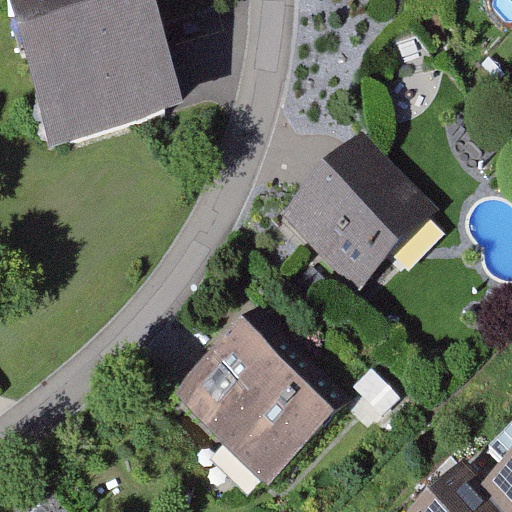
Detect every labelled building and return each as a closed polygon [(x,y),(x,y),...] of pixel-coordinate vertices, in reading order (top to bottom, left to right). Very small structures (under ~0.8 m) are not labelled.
[(125,0),(0,0),(0,64),(37,186),(169,146),(125,0)] [(511,0),(481,0),(511,30),(511,0)] [(352,167),(274,243),(350,320),(428,244),(352,167)] [(247,342),(166,424),(255,511),(260,511),(338,433),(247,342)] [(466,511),(450,495),(433,511),(511,511),(511,445),(479,479),(495,495),(477,511),(466,511)]
